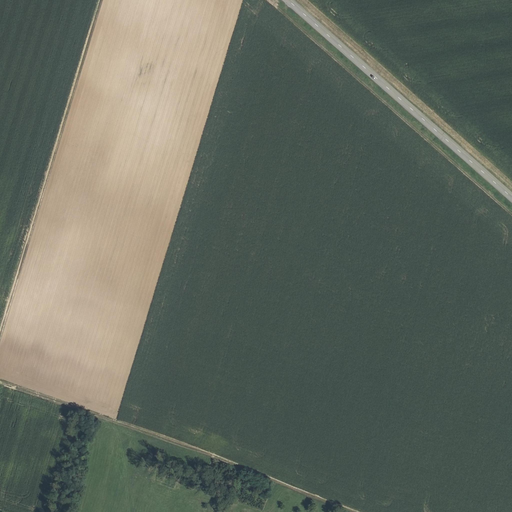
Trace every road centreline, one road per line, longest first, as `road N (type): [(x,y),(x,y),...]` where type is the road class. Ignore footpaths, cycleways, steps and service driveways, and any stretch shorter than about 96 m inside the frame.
road 1 (track): [(0,383),(348,511)]
road 2 (track): [(102,0),(0,340)]
road 3 (secondary): [(511,198),(291,0)]
